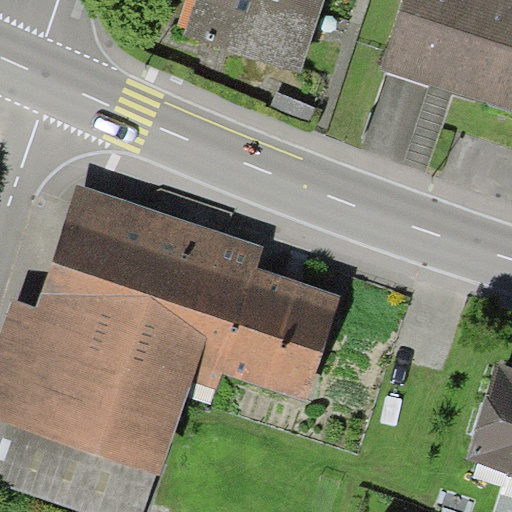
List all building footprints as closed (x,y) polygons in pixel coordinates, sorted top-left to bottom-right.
[(324,0),(192,0),(175,57),(295,95),(324,0)] [(511,0),(413,0),(387,78),(511,119),(511,0)] [(244,242),(76,185),(34,310),(10,302),(0,331),(0,423),(6,425),(155,475),(163,478),(198,376),(307,412),(341,311),(232,275),(244,242)] [(511,372),(496,368),(466,465),(511,479),(511,372)] [(142,511),(155,475),(6,425),(0,442),(0,484),(82,511),(142,511)]
